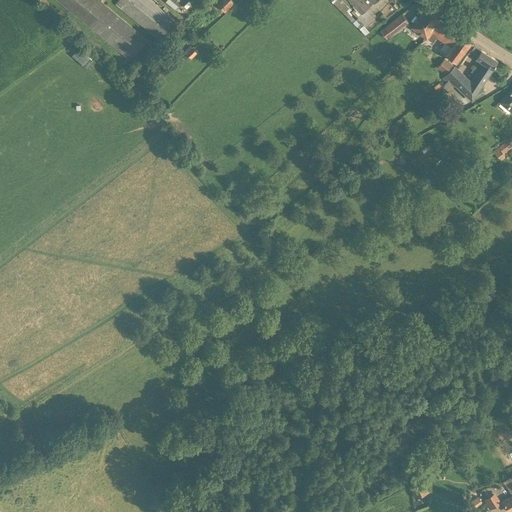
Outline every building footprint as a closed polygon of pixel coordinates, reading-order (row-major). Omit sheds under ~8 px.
[(147,41),(97,0),(56,0),(131,61),(147,41)] [(175,22),(148,0),(118,0),(115,4),(160,41),(175,22)] [(220,0),(216,5),(224,13),(233,4),(229,0),(220,0)] [(347,0),(355,10),(351,13),(356,19),(355,20),(348,13),(350,10),(344,4),(339,0),(333,0),(331,2),(339,10),(358,29),(364,36),(368,32),(364,27),(375,16),(368,8),(372,4),(373,4),(377,0),(347,0)] [(430,33),(432,34),(441,21),(425,10),(412,27),(426,38),(430,33)] [(401,15),(380,32),(387,40),(408,24),(401,15)] [(445,56),(447,56),(456,63),(468,47),(471,49),(474,45),(441,21),(432,34),(445,43),(440,50),(446,55),(445,56)] [(187,62),(196,53),(189,46),(180,55),(187,62)] [(454,67),(446,75),(444,77),(454,87),(455,85),(471,100),(497,61),(480,50),(475,59),(481,63),(470,81),(457,69),(455,66),(454,67)] [(454,67),(444,60),(437,68),(444,73),(446,75),(454,67)] [(511,89),(500,102),(511,112),(511,110),(511,89)] [(393,126),(393,127),(398,133),(400,135),(410,127),(408,124),(404,119),(402,118),(393,126)] [(493,152),(500,161),(505,156),(504,154),(499,148),(493,152)] [(421,478),(408,483),(414,498),(427,492),(421,478)] [(495,492),(484,499),(491,510),(502,502),(495,492)] [(511,496),(501,503),(506,511),(507,511),(511,509),(511,496)] [(471,501),(475,509),(482,504),(478,497),(471,501)]
